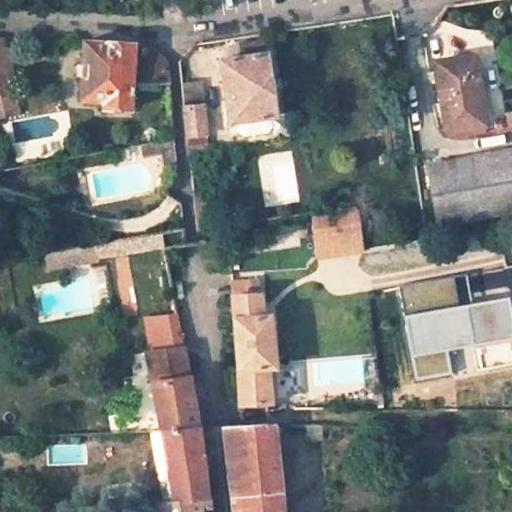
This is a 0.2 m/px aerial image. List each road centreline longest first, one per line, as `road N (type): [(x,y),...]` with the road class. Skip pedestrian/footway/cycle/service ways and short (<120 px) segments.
road 1 (residential): [(211,415),(169,31)]
road 2 (track): [(511,414),(211,415)]
road 3 (residential): [(169,31),(364,0)]
road 4 (residential): [(0,20),(169,31)]
